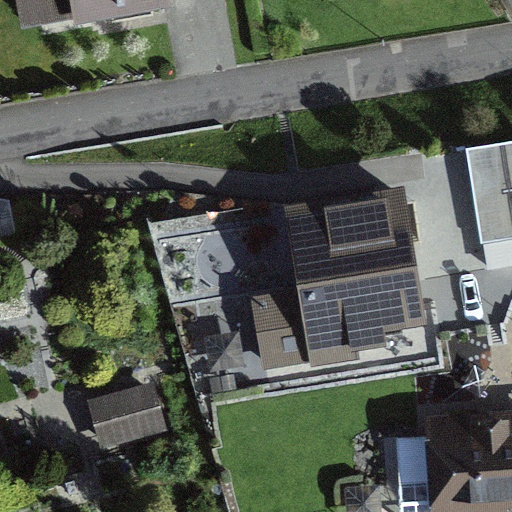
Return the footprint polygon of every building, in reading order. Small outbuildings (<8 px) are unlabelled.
[(159,2),(159,0),(72,0),(76,18),(159,2)] [(511,146),(468,154),(478,214),(511,208),(511,146)] [(374,324),(415,318),(396,201),(302,216),(305,233),(291,236),(311,357),(377,346),(374,324)] [(511,238),(511,208),(478,214),(482,243),(511,238)] [(144,393),(91,407),(101,444),(155,429),(144,393)] [(511,511),(511,425),(485,427),(432,431),(435,486),(395,489),(396,511),(511,511)]
